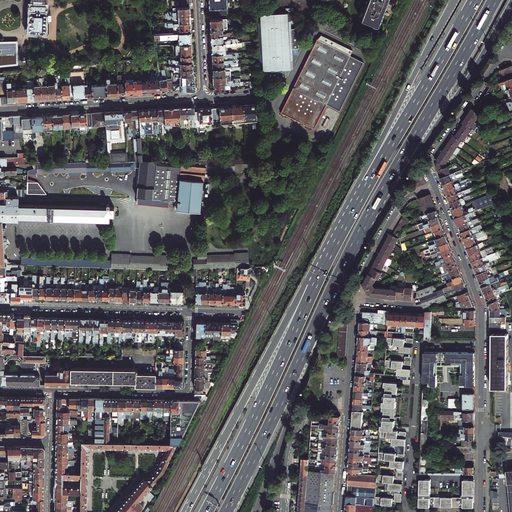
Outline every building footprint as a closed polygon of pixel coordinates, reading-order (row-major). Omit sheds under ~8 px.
[(226,14),(227,14),(227,1),(231,0),(208,0),(209,3),(209,8),(210,8),(210,15),(210,19),(226,18),(226,14)] [(367,0),(360,19),(378,25),(387,0),(367,0)] [(30,31),(46,31),(46,4),(45,4),(31,3),(30,16),(30,31)] [(189,9),(189,6),(173,7),(173,11),(169,11),(169,13),(166,13),(166,15),(190,14),(189,9)] [(290,12),(257,14),(260,80),(286,78),(285,69),(293,69),(292,49),(299,48),(298,28),(291,29),(290,12)] [(190,14),(166,15),(166,17),(169,17),(169,18),(174,18),(174,22),(190,21),(190,17),(190,14)] [(210,24),(210,28),(226,28),(227,28),(226,18),(210,19),(210,24)] [(190,27),(190,21),(174,22),(164,23),(165,27),(174,26),(174,33),(191,33),(190,27)] [(210,32),(211,36),(227,35),(236,35),(236,31),(226,32),(226,28),(210,28),(210,32)] [(178,39),(179,45),(191,44),(191,38),(191,33),(174,33),(154,34),(155,40),(178,39)] [(317,38),(317,37),(310,52),(309,54),(280,111),(313,128),(325,103),(339,110),(363,62),(350,55),(353,50),(321,34),(317,38)] [(211,40),(211,44),(238,42),(237,39),(227,39),(227,35),(211,36),(211,40)] [(0,66),(18,65),(18,40),(0,40),(0,66)] [(212,54),(228,53),(228,50),(226,50),(226,47),(242,46),(242,42),(238,42),(211,44),(211,49),(212,54)] [(176,56),(192,55),(191,50),(191,44),(179,45),(171,45),(171,47),(175,47),(176,56)] [(212,60),(212,61),(233,60),(233,56),(237,56),(237,53),(228,53),(212,54),(212,57),(211,56),(211,58),(211,60),(212,60)] [(126,93),(125,80),(125,79),(121,79),(121,75),(119,75),(119,66),(120,66),(120,60),(116,60),(118,82),(118,94),(122,94),(126,93)] [(501,70),(505,81),(511,78),(511,65),(510,66),(501,70)] [(212,75),(213,75),(230,75),(230,70),(231,70),(232,71),(240,71),(239,67),(234,67),(212,68),(212,70),(211,70),(211,72),(212,75)] [(192,71),(192,68),(175,69),(175,73),(172,73),(172,76),(193,75),(192,71)] [(159,76),(160,79),(161,91),(167,91),(173,90),(172,79),(166,79),(165,69),(162,70),(162,75),(159,76)] [(54,75),(56,98),(59,97),(62,97),(62,85),(61,81),(59,82),(58,72),(57,72),(57,70),(54,70),(54,75)] [(73,72),(74,97),(80,96),(85,96),(84,80),(84,71),(73,72)] [(65,85),(62,85),(62,97),(66,97),(70,97),(69,73),(65,73),(65,85)] [(52,98),(56,98),(54,75),(51,75),(51,79),(48,79),(49,98),(52,98)] [(172,79),(173,90),(193,89),(194,89),(194,88),(195,87),(194,87),(193,86),(193,84),(194,84),(194,83),(194,82),(193,82),(193,81),(193,75),(172,76),(172,79)] [(49,98),(48,79),(44,79),(44,76),(41,76),(42,99),(46,98),(49,98)] [(27,85),(28,99),(31,99),(35,99),(34,80),(34,78),(26,79),(27,85)] [(106,78),(107,82),(108,94),(113,94),(118,94),(118,82),(110,83),(109,78),(106,78)] [(503,91),(507,90),(511,87),(511,78),(505,81),(500,83),(503,91)] [(7,79),(0,79),(0,103),(8,103),(8,101),(8,97),(0,97),(0,86),(7,86),(7,82),(7,79)] [(134,93),(133,81),(133,79),(125,80),(126,93),(129,93),(134,93)] [(156,91),(161,91),(160,79),(155,79),(155,81),(149,81),(150,92),(156,91)] [(89,96),(93,95),(92,83),(92,82),(88,82),(88,80),(84,80),(85,96),(89,96)] [(141,80),(133,81),(134,93),(138,93),(142,92),(141,80)] [(150,92),(149,81),(149,80),(141,80),(142,92),(146,92),(150,92)] [(18,100),(17,88),(11,88),(11,82),(7,82),(7,86),(8,97),(8,101),(13,100),(18,100)] [(107,82),(92,83),(93,95),(101,95),(108,94),(107,82)] [(213,86),(214,90),(233,89),(233,84),(234,85),(245,85),(245,82),(240,82),(213,83),(213,86)] [(23,88),(17,88),(18,100),(23,100),(28,99),(27,85),(23,85),(23,88)] [(469,123),(477,111),(475,105),(471,102),(469,105),(464,113),(458,121),(456,125),(454,128),(453,130),(452,129),(449,133),(445,139),(440,145),(436,151),(435,153),(436,154),(434,156),(435,159),(447,154),(454,145),(454,144),(460,135),(462,136),(470,124),(469,123)] [(245,121),(244,104),(237,105),(231,105),(232,122),(245,121)] [(250,104),(244,104),(245,121),(257,120),(256,104),(250,104)] [(220,123),(232,122),(231,105),(226,105),(219,106),(219,108),(220,121),(220,123)] [(190,107),(187,107),(188,122),(191,122),(192,126),(196,126),(195,111),(194,106),(190,107)] [(172,108),(165,108),(166,133),(169,132),(169,126),(172,126),(172,124),(172,122),(177,122),(178,124),(180,124),(179,107),(172,108)] [(183,107),(179,107),(180,124),(181,127),(185,127),(184,122),(188,122),(187,107),(183,107)] [(161,108),(157,109),(159,124),(162,124),(163,134),(164,134),(164,133),(166,133),(165,108),(161,108)] [(220,121),(219,108),(205,109),(205,108),(202,108),(200,108),(200,111),(195,111),(196,126),(200,126),(199,122),(212,121),(220,121)] [(148,109),(144,110),(146,126),(146,137),(153,136),(153,134),(151,109),(148,109)] [(151,109),(153,134),(159,133),(159,124),(157,109),(154,109),(151,109)] [(124,118),(125,126),(128,126),(128,136),(132,136),(131,119),(130,110),(126,111),(124,111),(124,118)] [(135,110),(134,110),(134,119),(136,131),(138,131),(138,138),(136,138),(138,161),(139,161),(142,161),(140,135),(138,110),(135,110)] [(113,111),(105,112),(106,125),(109,162),(128,161),(128,153),(111,154),(110,142),(111,142),(110,128),(118,128),(120,127),(119,123),(121,122),(121,119),(120,111),(113,111)] [(96,113),(86,113),(87,126),(88,131),(93,131),(93,126),(106,125),(105,112),(96,113)] [(87,126),(86,113),(82,113),(79,114),(80,126),(87,126)] [(67,114),(63,115),(64,127),(72,126),(71,114),(67,114)] [(75,114),(71,114),(72,126),(80,126),(79,114),(75,114)] [(0,138),(24,138),(23,129),(22,116),(22,115),(14,115),(12,115),(10,116),(11,122),(12,123),(14,123),(15,130),(6,130),(5,116),(0,116),(0,138)] [(48,115),(43,116),(44,128),(44,131),(46,131),(46,135),(49,135),(49,134),(54,134),(54,128),(53,115),(48,115)] [(64,127),(63,115),(58,115),(53,115),(54,128),(64,127)] [(23,129),(33,128),(32,116),(28,117),(26,117),(26,116),(22,116),(23,129)] [(32,116),(33,128),(33,129),(44,128),(43,116),(38,116),(32,116)] [(11,164),(26,164),(25,152),(18,152),(18,157),(0,157),(0,164),(6,164),(11,164)] [(447,154),(435,159),(434,159),(436,166),(451,160),(450,157),(449,157),(447,154)] [(173,210),(199,213),(202,182),(203,182),(204,173),(211,173),(212,172),(242,171),(242,165),(251,165),(251,157),(202,159),(198,159),(157,160),(153,200),(174,202),(173,210)] [(157,160),(149,160),(142,161),(139,161),(136,196),(139,197),(145,197),(145,198),(151,198),(152,198),(152,200),(153,200),(157,160)] [(438,172),(453,166),(451,160),(436,166),(438,172)] [(47,163),(37,164),(37,172),(104,171),(104,170),(110,170),(110,171),(134,170),(134,161),(128,161),(109,162),(47,163)] [(455,172),(453,166),(438,172),(440,175),(441,178),(455,172)] [(462,170),(455,172),(441,178),(442,181),(443,184),(457,179),(456,176),(463,173),(462,170)] [(495,174),(497,179),(499,185),(500,191),(501,193),(502,193),(509,190),(504,170),(495,174)] [(416,179),(411,181),(414,188),(427,183),(423,173),(415,176),(416,179)] [(457,179),(443,184),(445,188),(446,190),(468,182),(467,179),(459,182),(457,179)] [(27,190),(27,193),(47,194),(38,182),(27,182),(27,190)] [(469,184),(468,182),(446,190),(447,195),(448,197),(462,192),(461,188),(469,184)] [(462,192),(448,197),(450,201),(450,203),(464,198),(463,195),(473,191),(472,188),(462,192)] [(462,205),(453,209),(454,214),(456,218),(471,212),(504,200),(502,193),(501,193),(500,191),(471,202),(473,207),(469,209),(469,210),(465,212),(462,205)] [(452,206),(453,209),(462,205),(470,202),(469,199),(471,199),(470,196),(464,198),(450,203),(452,206)] [(11,202),(0,201),(0,257),(5,258),(3,220),(18,220),(18,218),(104,220),(105,215),(109,215),(110,206),(105,206),(105,203),(95,203),(95,206),(18,204),(18,197),(11,197),(11,202)] [(145,197),(139,197),(138,206),(173,210),(174,202),(153,200),(152,200),(152,198),(151,198),(145,198),(145,197)] [(432,197),(420,201),(422,207),(434,203),(433,200),(432,197)] [(422,207),(425,214),(437,210),(436,208),(435,204),(434,203),(422,207)] [(437,210),(425,214),(422,216),(423,219),(424,218),(426,221),(430,220),(439,216),(438,212),(437,210)] [(459,225),(469,221),(468,217),(472,216),(471,212),(456,218),(458,223),(459,225)] [(398,224),(397,226),(395,230),(392,235),(389,234),(388,236),(386,239),(385,243),(383,246),(381,250),(379,254),(378,256),(375,260),(373,265),(369,273),(366,279),(364,281),(363,283),(369,294),(370,296),(375,297),(379,297),(390,298),(392,298),(396,299),(399,299),(408,300),(411,300),(412,292),(413,288),(405,288),(405,289),(398,288),(397,289),(377,287),(376,287),(375,284),(376,284),(379,278),(379,276),(381,277),(385,270),(383,269),(386,263),(392,252),(396,244),(400,238),(405,229),(410,220),(403,216),(398,224)] [(420,230),(428,227),(441,222),(440,218),(439,216),(430,220),(430,222),(425,224),(424,222),(418,224),(420,230)] [(461,230),(461,232),(471,229),(469,225),(480,221),(478,218),(469,221),(459,225),(461,230)] [(441,222),(428,227),(429,231),(433,229),(434,231),(444,228),(443,226),(441,222)] [(463,236),(464,238),(479,233),(478,230),(482,228),(481,225),(471,229),(461,232),(463,236)] [(445,233),(444,228),(434,231),(425,235),(427,238),(435,235),(436,238),(446,235),(445,233)] [(479,233),(464,238),(466,244),(467,248),(477,245),(475,239),(487,235),(485,230),(479,233)] [(407,241),(410,248),(428,241),(425,234),(407,241)] [(446,235),(436,238),(436,239),(437,242),(430,244),(432,248),(435,247),(449,242),(448,239),(446,235)] [(450,245),(449,242),(435,247),(437,252),(451,247),(450,245)] [(477,245),(467,248),(469,253),(470,255),(485,249),(483,242),(477,245)] [(444,256),(453,253),(452,251),(451,247),(437,252),(430,255),(432,258),(436,256),(437,259),(444,256)] [(471,259),(472,261),(488,255),(488,254),(494,252),(492,247),(485,249),(470,255),(471,259)] [(197,269),(210,269),(217,268),(234,268),(238,267),(248,267),(248,253),(234,253),(234,255),(206,256),(206,249),(196,249),(197,261),(193,261),(193,269),(197,269)] [(438,263),(438,265),(455,258),(454,256),(453,253),(444,256),(445,259),(440,261),(440,262),(438,263)] [(498,259),(496,253),(488,255),(472,261),(474,265),(475,268),(485,264),(498,259)] [(126,268),(159,270),(165,270),(167,270),(167,265),(166,265),(166,256),(159,256),(159,257),(111,255),(111,260),(110,268),(123,268),(126,268)] [(110,268),(111,260),(23,257),(23,264),(110,268)] [(443,269),(449,267),(457,264),(457,262),(455,258),(438,265),(439,266),(441,265),(443,269)] [(0,273),(5,274),(17,274),(20,274),(22,274),(22,270),(18,270),(18,264),(6,264),(0,263),(0,273)] [(444,273),(445,275),(459,269),(459,268),(457,264),(449,267),(450,270),(445,271),(446,273),(444,273)] [(477,274),(487,270),(485,264),(475,268),(476,272),(477,274)] [(238,267),(238,272),(237,279),(247,280),(250,280),(251,267),(248,267),(238,267)] [(495,267),(487,270),(477,274),(479,279),(480,281),(494,276),(498,274),(495,267)] [(451,275),(452,279),(462,275),(461,273),(459,269),(445,275),(436,278),(437,281),(441,279),(446,277),(446,278),(450,277),(450,275),(451,275)] [(17,274),(5,274),(5,278),(13,278),(13,282),(17,282),(17,281),(17,274)] [(12,290),(12,301),(13,301),(16,301),(17,301),(21,301),(21,299),(22,300),(23,300),(24,299),(24,297),(24,279),(20,279),(20,274),(17,274),(17,281),(19,281),(19,289),(19,291),(19,294),(17,294),(17,282),(13,282),(12,282),(12,286),(12,290)] [(462,275),(452,279),(450,279),(446,281),(448,287),(464,281),(463,279),(462,275)] [(482,287),(499,280),(498,277),(495,278),(494,276),(480,281),(481,285),(482,287)] [(217,278),(216,287),(215,302),(219,303),(222,303),(223,283),(218,283),(218,281),(219,281),(219,278),(217,278)] [(505,278),(499,280),(482,287),(484,291),(484,293),(507,284),(505,278)] [(7,286),(8,282),(8,280),(6,280),(6,281),(5,281),(5,280),(1,280),(1,282),(1,283),(0,283),(0,290),(12,290),(12,286),(7,286)] [(223,283),(222,303),(226,303),(228,303),(229,298),(230,298),(230,293),(230,286),(230,280),(227,280),(227,283),(223,283)] [(85,299),(88,299),(89,285),(85,285),(85,281),(84,281),(84,282),(82,282),(82,289),(81,289),(80,294),(82,294),(82,299),(85,299)] [(465,284),(464,281),(448,287),(443,289),(444,292),(455,288),(456,290),(466,286),(465,284)] [(150,283),(150,285),(149,301),(153,301),(157,301),(158,288),(154,287),(154,283),(150,283)] [(507,284),(484,293),(486,297),(486,298),(496,295),(504,292),(510,290),(507,284)] [(171,287),(170,301),(178,301),(183,301),(183,289),(172,288),(172,285),(171,285),(171,287)] [(417,291),(424,308),(436,304),(447,300),(446,297),(444,292),(443,289),(436,291),(433,292),(432,286),(432,285),(417,291)] [(237,287),(230,286),(230,293),(230,298),(229,298),(228,303),(229,303),(233,303),(236,303),(237,291),(237,287)] [(0,300),(12,301),(12,290),(0,290),(0,300)] [(239,291),(237,291),(236,303),(239,303),(239,305),(239,306),(241,306),(242,307),(243,305),(244,303),(245,303),(245,297),(244,297),(245,293),(239,293),(239,291)] [(468,292),(458,296),(460,301),(457,302),(453,304),(454,305),(457,304),(471,299),(470,297),(468,292)] [(496,295),(486,298),(488,302),(488,303),(498,300),(496,295)] [(490,309),(502,309),(505,309),(505,307),(500,307),(498,300),(488,303),(489,306),(490,308),(490,309)] [(361,322),(372,322),(389,324),(390,312),(390,310),(379,309),(379,313),(363,311),(361,311),(361,315),(361,320),(361,322)] [(463,318),(464,318),(476,318),(476,316),(476,313),(476,311),(475,310),(463,311),(463,314),(463,318)] [(432,313),(439,313),(439,311),(432,311),(426,312),(426,314),(425,326),(425,331),(425,332),(431,332),(432,313)] [(0,322),(10,324),(11,313),(0,312),(0,322)] [(394,312),(390,312),(389,324),(397,325),(397,313),(394,312)] [(414,332),(414,326),(415,314),(411,313),(406,313),(403,313),(403,325),(403,330),(402,332),(414,332)] [(505,317),(490,316),(490,320),(490,328),(493,328),(505,328),(505,317)] [(65,335),(72,336),(72,329),(73,329),(73,323),(72,324),(72,318),(69,318),(65,318),(65,332),(65,335)] [(79,336),(80,318),(76,318),(73,318),(72,318),(72,324),(73,323),(73,329),(72,329),(72,336),(79,336)] [(108,319),(107,336),(107,341),(110,341),(110,335),(115,335),(115,319),(114,319),(114,318),(112,318),(110,318),(110,319),(108,319)] [(236,319),(231,318),(231,323),(231,335),(234,337),(237,332),(234,331),(241,319),(236,319)] [(132,335),(133,320),(128,320),(123,319),(122,341),(125,341),(126,335),(132,336),(132,335)] [(175,336),(185,336),(185,322),(183,320),(183,319),(182,319),(180,319),(180,320),(178,321),(176,321),(175,331),(175,334),(175,336)] [(163,321),(159,320),(158,335),(158,339),(162,339),(163,334),(167,335),(167,322),(163,322),(163,321)] [(197,328),(206,329),(206,322),(205,322),(205,320),(203,320),(201,320),(201,322),(197,321),(197,328)] [(167,322),(167,335),(169,335),(169,334),(169,331),(175,331),(176,321),(172,321),(171,321),(171,322),(167,322)] [(10,324),(0,322),(0,331),(3,332),(6,332),(6,330),(10,330),(10,324)] [(206,329),(206,336),(214,337),(214,322),(210,322),(206,322),(206,329)] [(217,322),(214,322),(214,337),(214,340),(222,340),(222,339),(222,322),(217,322)] [(227,323),(222,322),(222,339),(231,339),(231,335),(231,323),(227,323)] [(360,325),(360,329),(373,330),(374,326),(372,326),(372,322),(361,322),(360,325)] [(3,332),(0,331),(0,339),(16,341),(16,336),(3,335),(3,332)] [(493,333),(492,333),(492,336),(492,358),(492,365),(492,389),(509,389),(510,334),(493,333)] [(347,334),(339,334),(337,358),(345,358),(346,347),(347,334)] [(377,337),(370,336),(360,335),(359,339),(359,343),(369,344),(376,344),(377,337)] [(406,338),(388,336),(387,344),(400,345),(405,346),(405,344),(405,342),(406,341),(406,338)] [(16,341),(0,339),(0,347),(2,347),(2,342),(4,343),(8,343),(9,344),(10,345),(14,345),(15,344),(16,341)] [(405,346),(400,345),(400,353),(409,353),(411,353),(412,353),(413,346),(405,346)] [(158,347),(122,346),(122,354),(158,355),(158,354),(158,347)] [(375,350),(358,349),(358,351),(358,358),(357,361),(370,363),(380,363),(386,364),(386,360),(387,351),(375,350)] [(462,386),(475,386),(475,362),(475,352),(425,352),(424,360),(424,361),(424,382),(429,382),(429,386),(437,386),(438,382),(444,383),(444,367),(451,367),(451,372),(464,373),(464,375),(463,375),(462,386)] [(14,354),(5,354),(0,354),(0,384),(26,385),(40,385),(40,375),(4,374),(5,364),(11,358),(19,359),(21,361),(21,365),(23,367),(38,368),(40,365),(41,361),(47,361),(47,355),(37,355),(30,354),(24,354),(18,354),(16,354),(15,354),(14,354)] [(398,368),(403,368),(404,366),(404,365),(404,363),(404,361),(386,360),(386,364),(385,368),(398,369),(398,368)] [(375,376),(375,373),(371,372),(371,369),(368,369),(369,364),(370,364),(370,363),(357,361),(357,370),(356,374),(368,375),(372,375),(375,376)] [(83,381),(93,381),(93,367),(71,367),(71,368),(71,381),(83,381)] [(93,367),(93,381),(105,381),(113,381),(114,368),(93,367)] [(46,374),(45,385),(71,385),(71,381),(71,368),(66,368),(66,370),(59,370),(58,371),(58,374),(50,374),(50,372),(46,372),(46,374)] [(138,368),(114,368),(113,381),(124,382),(136,382),(137,382),(137,373),(138,368)] [(409,376),(411,376),(411,369),(403,368),(398,368),(398,369),(397,375),(408,376),(409,376)] [(145,373),(137,373),(137,382),(136,382),(136,386),(145,386),(150,386),(157,386),(157,376),(157,373),(145,373)] [(175,374),(175,387),(182,387),(183,386),(183,381),(183,378),(177,378),(178,374),(175,374)] [(368,375),(356,374),(356,379),(355,384),(368,385),(374,385),(375,376),(372,375),(372,381),(369,380),(369,379),(368,379),(368,375)] [(200,380),(196,380),(195,385),(195,394),(204,394),(204,387),(210,387),(210,384),(212,384),(213,381),(205,381),(205,382),(200,381),(200,380)] [(397,384),(384,383),(384,387),(386,387),(385,393),(395,394),(397,394),(397,384)] [(473,408),(475,408),(475,396),(475,392),(468,392),(464,392),(464,408),(473,408)] [(195,394),(195,399),(190,399),(181,399),(173,399),(173,410),(172,414),(172,422),(172,443),(179,443),(184,444),(205,399),(207,394),(204,394),(195,394)] [(40,407),(46,407),(46,406),(47,397),(40,397),(33,397),(33,405),(36,405),(40,405),(40,407)] [(395,416),(397,398),(385,397),(385,403),(383,403),(382,412),(384,412),(384,418),(393,418),(395,418),(395,416)] [(106,442),(106,437),(106,432),(106,427),(106,422),(106,417),(106,398),(102,398),(97,398),(97,410),(97,417),(97,442),(102,442),(106,442)] [(124,398),(120,398),(119,417),(119,422),(119,424),(120,424),(120,422),(123,422),(123,410),(127,410),(127,398),(124,398)] [(155,399),(155,414),(155,417),(165,417),(166,414),(166,413),(166,410),(166,399),(165,399),(160,399),(155,399)] [(362,410),(353,409),(353,417),(352,422),(352,427),(362,428),(364,410),(362,410)] [(441,411),(441,419),(475,420),(475,417),(475,411),(441,411)] [(475,420),(441,419),(440,425),(443,426),(443,422),(460,423),(460,433),(475,433),(475,431),(475,425),(475,420)] [(25,420),(21,420),(21,424),(21,435),(27,435),(33,435),(33,424),(33,420),(30,420),(29,420),(25,420)] [(33,424),(33,435),(44,435),(46,432),(46,426),(46,420),(38,420),(38,422),(38,425),(33,424)] [(380,426),(380,429),(394,430),(394,421),(383,421),(382,426),(380,426)] [(70,432),(70,423),(57,423),(57,427),(57,432),(69,432),(70,432)] [(7,430),(6,434),(8,434),(13,435),(14,435),(14,426),(10,426),(7,426),(7,427),(7,428),(7,430)] [(380,435),(380,438),(392,439),(393,438),(397,438),(397,436),(398,435),(398,433),(398,431),(394,430),(380,429),(380,435)] [(57,442),(69,442),(74,442),(76,442),(76,437),(72,437),(69,438),(69,432),(57,432),(57,436),(57,442)] [(393,438),(392,439),(392,446),(396,446),(404,446),(405,447),(406,440),(397,439),(397,438),(393,438)] [(83,448),(83,451),(90,451),(91,450),(92,449),(92,442),(89,442),(83,442),(83,446),(83,448)] [(0,467),(10,467),(9,457),(9,445),(0,445),(0,467)] [(12,462),(22,462),(22,446),(12,445),(9,445),(9,457),(12,457),(12,462)] [(35,446),(34,455),(46,455),(46,451),(46,448),(44,446),(35,446)] [(174,455),(167,452),(166,455),(165,458),(171,461),(174,455)] [(378,452),(378,460),(391,461),(391,460),(396,460),(396,459),(396,457),(396,455),(396,453),(378,452)] [(34,457),(34,458),(39,458),(39,461),(36,461),(36,459),(34,459),(34,464),(46,464),(46,460),(46,455),(34,455),(34,457)] [(171,461),(165,458),(163,461),(162,463),(169,466),(171,461)] [(396,460),(391,460),(391,461),(390,467),(400,468),(402,468),(404,468),(404,461),(396,460)] [(161,466),(160,468),(166,471),(167,471),(169,466),(162,463),(161,466)] [(69,467),(57,466),(57,472),(57,479),(64,479),(66,479),(66,472),(67,472),(67,468),(71,468),(71,467),(69,467)] [(161,477),(166,471),(160,468),(158,470),(156,473),(161,477)] [(307,475),(307,481),(307,486),(306,491),(306,496),(305,501),(305,507),(304,511),(333,511),(334,502),(336,472),(316,471),(308,470),(307,475)] [(17,476),(17,471),(10,471),(10,479),(23,479),(22,476),(22,475),(17,476)] [(348,476),(347,485),(347,495),(357,496),(375,497),(376,482),(377,475),(363,473),(348,472),(348,476)] [(154,486),(161,477),(156,473),(153,477),(151,478),(145,479),(154,486)] [(377,475),(376,482),(389,483),(389,482),(394,483),(394,480),(394,479),(394,477),(394,475),(377,474),(377,475)] [(152,489),(154,486),(145,479),(143,481),(152,489)] [(420,479),(420,494),(430,494),(430,488),(430,479),(421,479),(420,479)] [(464,488),(464,494),(474,494),(474,484),(474,479),(464,479),(464,488)] [(5,480),(6,485),(0,484),(0,487),(6,488),(9,488),(9,480),(5,480)] [(116,511),(132,511),(133,511),(134,511),(138,511),(141,509),(145,505),(141,501),(148,493),(152,489),(143,481),(135,490),(128,498),(120,507),(116,511)] [(394,483),(389,482),(389,483),(388,490),(389,490),(388,497),(394,498),(395,497),(401,498),(402,494),(400,494),(398,494),(398,491),(399,491),(400,491),(402,491),(402,483),(394,483)] [(64,486),(57,486),(56,493),(56,500),(71,501),(71,498),(69,498),(69,493),(66,492),(66,486),(64,486)] [(0,497),(5,498),(23,498),(23,490),(23,489),(23,488),(9,488),(6,488),(0,487),(0,497)] [(375,497),(357,496),(347,495),(346,499),(346,503),(364,504),(365,498),(367,499),(367,504),(375,505),(375,504),(375,497)] [(375,497),(375,504),(392,506),(392,502),(392,501),(393,498),(375,497)] [(430,497),(420,497),(419,506),(436,506),(449,507),(458,507),(474,507),(474,497),(464,497),(430,497)] [(364,504),(346,503),(346,507),(345,511),(374,511),(375,505),(367,504),(364,504)]
